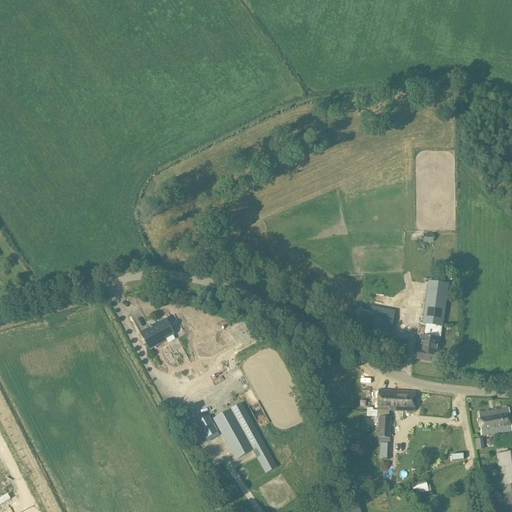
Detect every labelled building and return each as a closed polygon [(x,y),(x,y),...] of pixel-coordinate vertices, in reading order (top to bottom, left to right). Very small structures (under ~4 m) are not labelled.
[(433,234),(424,234),(424,242),(433,242),(433,234)] [(437,354),(441,327),(442,327),(447,294),(427,291),(421,324),(426,325),(424,337),(420,336),(418,350),(417,350),(416,361),(437,364),(439,354),(437,354)] [(368,307),(365,331),(382,333),(386,309),(368,307)] [(173,335),(165,321),(141,334),(150,350),(161,344),(160,343),(173,335)] [(377,417),(388,418),(389,411),(388,411),(388,404),(394,404),(394,391),(377,390),(376,410),(377,410),(377,417)] [(415,392),(394,391),(394,404),(388,404),(388,411),(389,411),(414,412),(415,392)] [(278,468),(242,405),(213,419),(235,461),(253,451),(266,474),(278,468)] [(511,431),(509,408),(478,412),(481,435),(511,431)] [(391,418),(388,418),(377,417),(373,417),(373,424),(378,425),(377,438),(389,438),(391,418)] [(217,432),(211,420),(198,427),(205,440),(217,432)] [(474,439),(474,449),(482,449),(482,438),(474,439)] [(389,444),(379,444),(379,459),(389,459),(389,444)] [(511,484),(511,452),(497,454),(501,486),(511,484)] [(207,461),(200,464),(203,470),(210,467),(207,461)] [(388,489),(384,480),(374,485),(377,493),(388,489)] [(427,487),(426,481),(411,485),(415,500),(430,496),(428,490),(430,489),(429,486),(427,487)] [(511,511),(511,492),(502,494),(504,511),(511,511)] [(360,511),(360,502),(347,503),(348,511),(360,511)]
